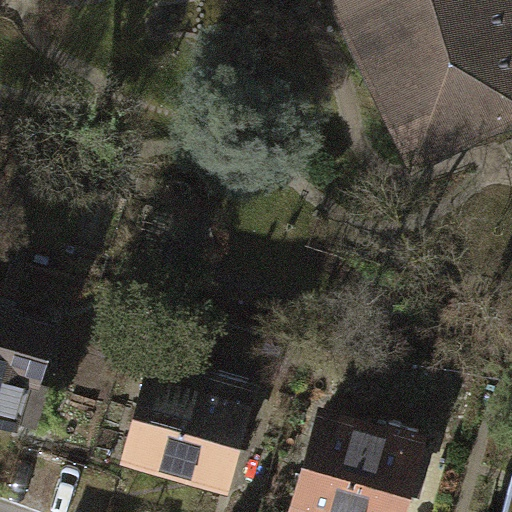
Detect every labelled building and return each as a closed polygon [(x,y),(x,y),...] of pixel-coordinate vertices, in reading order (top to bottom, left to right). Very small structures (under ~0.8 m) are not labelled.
[(511,0),(333,0),(407,151),(493,113),(511,107),(511,0)] [(41,319),(0,307),(0,416),(17,422),(30,376),(24,374),(41,319)] [(243,383),(150,356),(122,452),(156,462),(215,479),(243,383)] [(386,511),(409,436),(317,409),(290,499),(334,511),(386,511)] [(511,511),(511,443),(492,511),(496,511),(511,511)]
